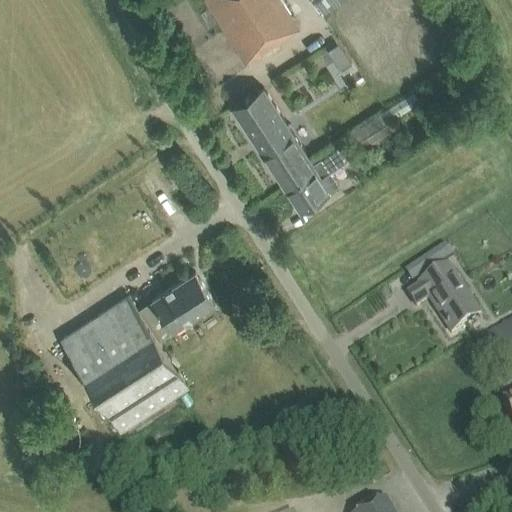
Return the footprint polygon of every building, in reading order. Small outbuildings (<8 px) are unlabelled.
[(281,0),(205,0),(246,62),(299,27),(281,0)] [(313,0),(322,13),(342,0),(313,0)] [(345,22),(330,31),(350,66),(365,58),(345,22)] [(315,167),(263,87),(233,106),(285,186),(315,167)] [(387,108),(346,135),(357,152),(397,125),(387,108)] [(315,167),(285,186),(300,210),(330,191),(329,189),(337,184),(329,172),(348,160),(339,146),(312,163),(315,167)] [(453,256),(446,245),(426,258),(433,269),(453,256)] [(447,266),(419,284),(420,286),(408,295),(416,307),(429,299),(451,334),(479,316),(447,266)] [(215,301),(196,270),(155,297),(162,308),(144,319),(129,295),(59,341),(118,432),(189,385),(158,338),(215,301)] [(511,321),(475,341),(487,364),(511,351),(511,321)] [(511,396),(503,400),(511,423),(511,396)] [(392,511),(385,499),(362,511),(392,511)]
